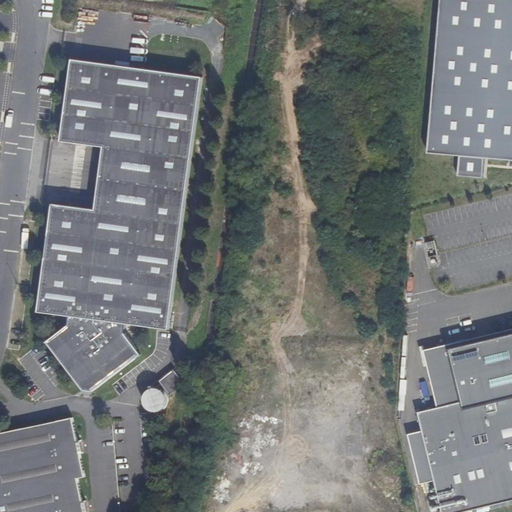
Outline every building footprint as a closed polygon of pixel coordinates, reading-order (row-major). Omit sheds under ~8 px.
[(511,0),(437,0),(424,153),(459,156),(457,175),(482,178),(484,158),(511,160),(511,0)] [(91,387),(94,390),(140,355),(124,333),(125,325),(168,330),(202,77),(70,59),(60,141),(104,147),(100,174),(95,210),(51,205),(37,312),(68,317),(66,327),(46,343),(81,388),(83,386),(91,387)] [(511,336),(511,332),(426,353),(439,410),(464,404),(451,351),(511,336)] [(511,336),(451,351),(464,404),(439,410),(420,415),(425,433),(436,482),(443,511),(467,511),(511,501),(511,336)] [(158,381),(169,395),(183,385),(172,370),(158,381)] [(147,398),(146,402),(147,407),(151,411),(155,413),(160,412),(165,410),(167,406),(168,401),(167,396),(163,392),(159,391),(154,391),(149,393),(147,398)] [(0,435),(0,511),(87,511),(85,502),(82,503),(77,480),(84,478),(80,455),(83,455),(80,441),(77,442),(72,420),(0,435)] [(436,482),(425,433),(411,436),(423,485),(436,482)]
